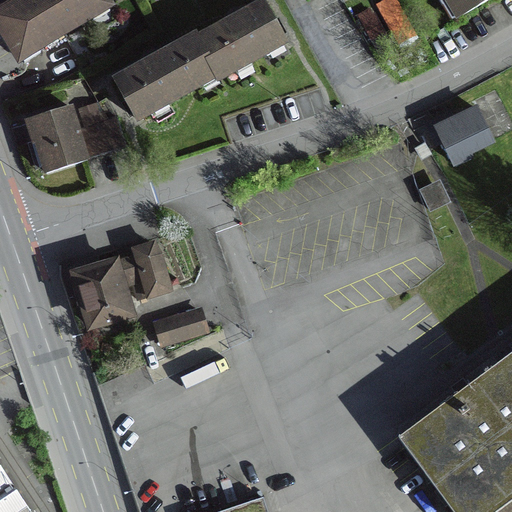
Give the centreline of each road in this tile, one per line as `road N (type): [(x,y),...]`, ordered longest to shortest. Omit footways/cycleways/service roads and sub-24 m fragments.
road 1 (residential): [(511,44),(365,122),(11,238)]
road 2 (secondary): [(11,238),(102,511)]
